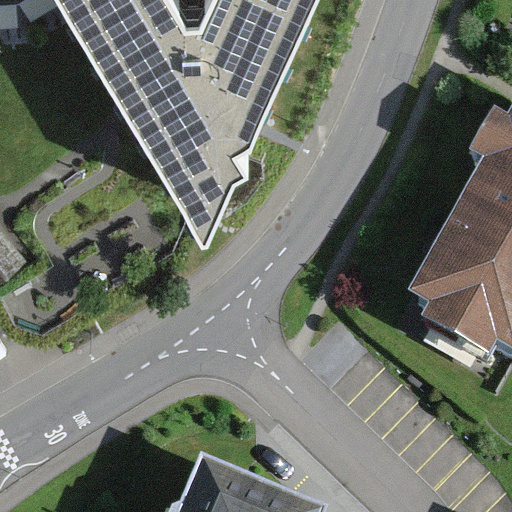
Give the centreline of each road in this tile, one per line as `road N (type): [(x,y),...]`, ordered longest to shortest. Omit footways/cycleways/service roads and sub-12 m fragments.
road 1 (residential): [(411,0),(389,80),(326,206),(215,315)]
road 2 (residential): [(215,315),(409,511)]
road 3 (residential): [(215,315),(53,431),(0,450)]
